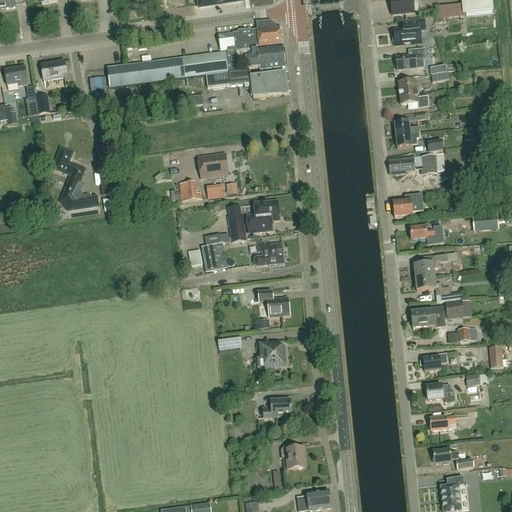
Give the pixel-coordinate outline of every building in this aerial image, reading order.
[(0,0),(2,10),(16,9),(14,0),(0,0)] [(241,0),(197,0),(197,1),(199,1),(201,10),(242,3),(241,0)] [(415,4),(422,3),(421,0),(409,0),(392,2),(394,19),(416,16),(415,4)] [(493,11),(492,0),(460,0),(462,6),(436,8),(437,19),(447,18),(463,17),(462,14),(493,11)] [(463,17),(447,18),(448,26),(463,24),(463,17)] [(404,32),(394,33),(396,50),(424,47),(422,30),(416,31),(415,25),(403,26),(404,32)] [(234,43),(235,51),(235,52),(271,48),(270,47),(282,46),(280,30),(269,31),(269,30),(250,32),(250,31),(238,33),(233,34),(234,43)] [(220,53),(235,51),(234,43),(233,34),(218,36),(220,53)] [(260,71),(285,68),(282,47),(258,50),(235,53),(183,60),(108,70),(110,90),(186,80),(228,74),(228,75),(238,74),(236,61),(245,60),(246,71),(260,69),(260,71)] [(413,59),(396,60),(397,74),(416,72),(416,63),(426,62),(426,60),(432,60),(431,50),(425,50),(425,51),(412,53),(413,59)] [(64,64),(64,63),(41,66),(44,82),(65,79),(66,89),(74,87),(70,63),(64,64)] [(431,77),(447,76),(446,68),(430,70),(431,77)] [(18,88),(27,87),(25,69),(5,72),(7,87),(18,85),(18,88)] [(207,91),(229,88),(251,85),(253,100),(288,96),(286,74),(251,78),(250,73),(206,78),(207,91)] [(432,85),(448,84),(448,76),(431,78),(432,85)] [(204,85),(203,78),(187,80),(188,88),(195,87),(195,86),(204,85)] [(414,97),(417,96),(417,95),(419,95),(418,90),(416,90),(415,83),(398,85),(400,98),(406,98),(406,95),(413,94),(414,97)] [(39,118),(36,101),(34,88),(26,89),(28,102),(26,102),(29,119),(39,118)] [(406,98),(400,98),(401,107),(417,105),(418,111),(429,109),(428,98),(417,99),(417,96),(414,97),(413,94),(406,95),(406,98)] [(39,116),(50,114),(47,96),(36,98),(39,116)] [(205,97),(193,98),(195,108),(206,107),(205,97)] [(409,130),(409,123),(395,125),(396,137),(419,135),(419,130),(415,130),(415,129),(409,130)] [(507,134),(506,126),(482,129),(483,138),(494,137),(494,135),(507,134)] [(419,135),(396,137),(397,150),(411,148),(411,142),(416,141),(416,140),(420,140),(419,135)] [(428,144),(429,153),(443,152),(442,143),(428,144)] [(61,150),(54,170),(72,177),(61,204),(68,212),(98,208),(96,199),(92,199),(91,197),(83,197),(80,193),(81,185),(79,184),(84,171),(68,164),(72,154),(61,150)] [(201,181),(228,177),(226,155),(198,159),(201,181)] [(437,177),(436,174),(446,173),(444,156),(435,156),(435,158),(390,162),(390,165),(389,165),(390,175),(394,175),(394,177),(406,176),(405,173),(422,172),(423,178),(437,177)] [(115,172),(100,174),(103,198),(117,196),(115,172)] [(181,204),(197,202),(202,201),(201,195),(196,195),(195,184),(179,186),(181,204)] [(228,187),(230,197),(238,195),(236,185),(228,187)] [(224,186),(208,189),(210,202),(227,200),(224,186)] [(412,214),(423,213),(422,196),(410,197),(411,203),(393,204),(394,219),(412,218),(412,214)] [(117,211),(115,198),(103,200),(106,213),(117,211)] [(272,222),(279,222),(277,203),(254,205),(256,217),(247,218),(249,235),(272,232),(271,226),(272,222)] [(226,207),(229,226),(232,245),(246,243),(241,205),(226,207)] [(473,219),(474,233),(498,231),(497,216),(473,219)] [(427,239),(434,239),(433,232),(426,233),(425,229),(410,231),(412,243),(427,242),(427,239)] [(205,239),(206,248),(222,245),(220,236),(205,239)] [(256,259),(254,261),(255,266),(257,268),(284,265),(282,246),(270,247),(270,243),(258,245),(259,253),(263,253),(263,258),(256,259)] [(228,273),(223,245),(222,245),(206,248),(201,249),(206,276),(214,274),(214,275),(228,273)] [(202,266),(200,251),(189,253),(192,268),(202,266)] [(415,281),(434,279),(433,272),(439,271),(438,267),(447,266),(446,258),(430,259),(431,267),(414,268),(415,281)] [(511,270),(503,271),(504,281),(511,280),(511,270)] [(435,299),(449,298),(449,290),(439,291),(439,286),(434,287),(434,279),(415,281),(416,294),(434,292),(435,299)] [(227,289),(217,291),(219,298),(228,296),(227,289)] [(269,319),(290,317),(288,300),(273,302),(272,292),(258,294),(259,304),(268,303),(269,319)] [(464,318),(474,318),(474,304),(464,304),(464,318)] [(410,315),(411,325),(421,324),(420,319),(432,317),(442,316),(442,314),(462,313),(461,306),(442,308),(442,309),(432,310),(432,313),(410,315)] [(430,330),(431,330),(435,329),(445,328),(445,322),(463,321),(462,313),(442,314),(442,316),(432,317),(420,319),(421,324),(411,325),(412,332),(422,331),(422,334),(424,335),(430,335),(431,333),(430,330)] [(270,330),(269,321),(259,322),(260,331),(270,330)] [(477,330),(469,331),(459,332),(460,344),(477,343),(477,330)] [(240,338),(218,341),(219,352),(241,349),(240,338)] [(257,370),(265,369),(285,367),(284,349),(280,349),(279,345),(260,346),(261,360),(257,361),(257,370)] [(503,370),(501,349),(489,350),(491,371),(503,370)] [(440,366),(447,366),(446,356),(438,357),(438,359),(423,361),(423,362),(420,362),(420,368),(424,368),(424,374),(441,372),(440,366)] [(467,389),(479,388),(478,377),(466,378),(467,389)] [(443,395),(450,395),(449,387),(442,388),(426,389),(427,403),(444,401),(443,395)] [(264,420),(292,417),(290,401),(270,403),(271,409),(263,410),(264,420)] [(448,426),(457,425),(456,419),(447,419),(430,421),(431,433),(448,432),(448,426)] [(303,457),(304,457),(303,449),(287,451),(288,462),(287,462),(288,472),(304,470),(303,457)] [(451,462),(458,461),(458,454),(450,454),(450,451),(433,453),(434,466),(443,465),(443,467),(448,466),(448,465),(451,465),(451,462)] [(473,462),(456,463),(457,472),(474,471),(473,462)] [(487,479),(499,479),(498,471),(486,472),(487,479)] [(275,490),(281,489),(279,473),(273,473),(275,490)] [(441,488),(440,489),(441,498),(459,497),(458,489),(464,488),(463,480),(446,481),(447,488),(441,489),(441,488)] [(308,511),(319,511),(331,510),(329,492),(306,495),(307,498),(300,499),(301,506),(308,505),(308,511)] [(460,511),(459,497),(441,498),(442,511),(460,511)]
